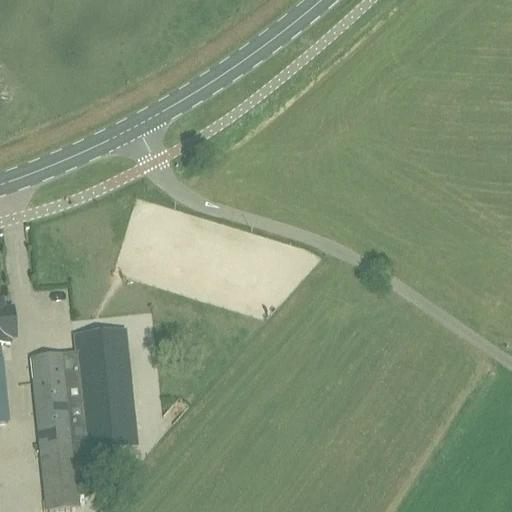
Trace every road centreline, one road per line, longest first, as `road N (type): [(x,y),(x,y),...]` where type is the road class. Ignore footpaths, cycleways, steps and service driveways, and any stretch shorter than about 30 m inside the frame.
road 1 (unclassified): [(511,365),(353,264),(178,192),(135,129)]
road 2 (secondary): [(135,129),(221,80),(329,0)]
road 3 (secondary): [(0,187),(135,129)]
